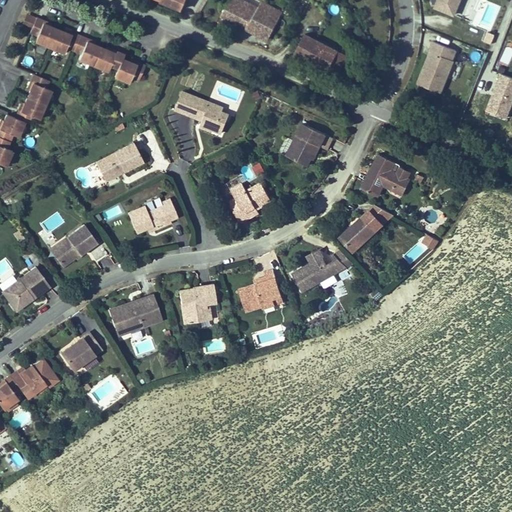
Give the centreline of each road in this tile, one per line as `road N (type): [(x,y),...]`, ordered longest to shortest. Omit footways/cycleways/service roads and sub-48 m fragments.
road 1 (unclassified): [(379,109),(313,214),(252,247),(137,269),(82,292),(0,351)]
road 2 (tertiary): [(182,28),(379,109)]
road 3 (unclassified): [(36,0),(146,45),(159,20)]
road 4 (tertiary): [(379,109),(511,167)]
